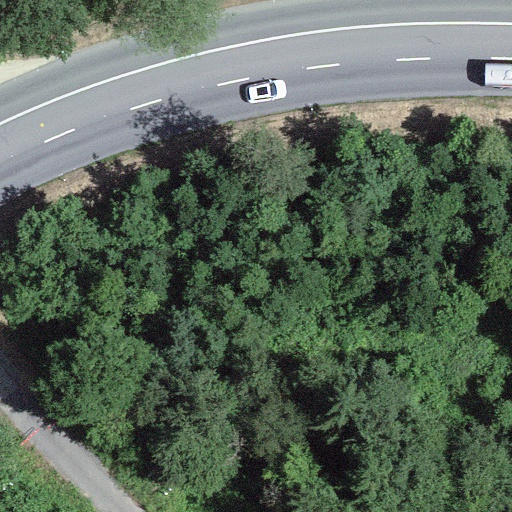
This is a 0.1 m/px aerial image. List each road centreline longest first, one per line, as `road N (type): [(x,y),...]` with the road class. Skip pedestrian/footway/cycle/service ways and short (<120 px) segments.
road 1 (secondary): [(511,47),(406,46),(209,75),(115,103),(0,155)]
road 2 (track): [(0,389),(117,511)]
